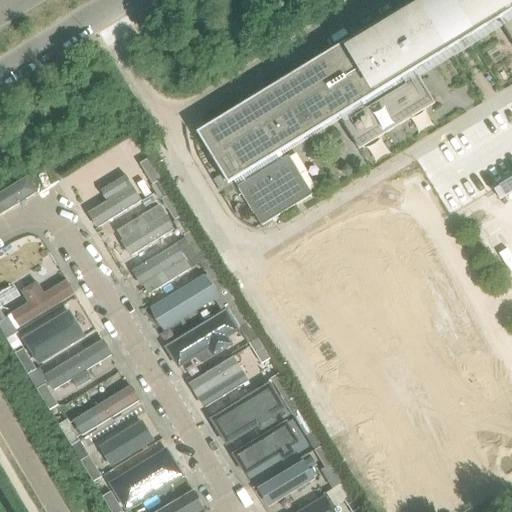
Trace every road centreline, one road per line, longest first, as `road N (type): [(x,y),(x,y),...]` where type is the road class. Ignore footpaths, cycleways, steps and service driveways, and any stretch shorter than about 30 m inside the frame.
road 1 (unclassified): [(167,127),(246,254),(511,94)]
road 2 (residential): [(239,511),(66,230),(47,218),(0,233)]
road 3 (unknown): [(511,361),(376,439),(246,254)]
road 4 (unclassified): [(167,127),(375,0)]
road 5 (unclassified): [(167,127),(96,11)]
